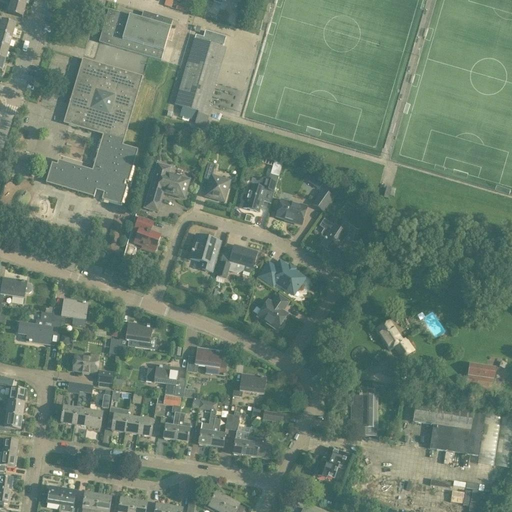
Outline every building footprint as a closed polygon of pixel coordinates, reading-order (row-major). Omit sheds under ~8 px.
[(166,0),(164,5),(172,8),(174,0),(166,0)] [(11,2),(8,14),(22,18),(25,6),(11,2)] [(141,20),(108,11),(98,43),(160,62),(173,21),(143,12),(143,13),(141,20)] [(2,21),(0,26),(0,33),(12,37),(16,25),(2,21)] [(12,37),(0,33),(0,46),(9,49),(12,37)] [(207,81),(210,74),(215,76),(223,48),(194,39),(191,51),(184,75),(180,89),(175,105),(198,112),(197,114),(208,118),(211,108),(208,107),(215,83),(207,81)] [(0,46),(0,58),(5,60),(9,49),(0,46)] [(143,78),(82,60),(63,124),(103,136),(92,172),(58,162),(57,166),(52,164),(45,184),(93,199),(95,191),(104,193),(101,201),(121,207),(127,187),(123,186),(125,181),(128,182),(138,151),(122,146),(143,78)] [(157,164),(144,209),(149,210),(151,202),(155,203),(160,205),(163,193),(179,198),(185,194),(187,189),(186,187),(188,181),(169,176),(170,173),(170,170),(169,169),(167,167),(157,164)] [(213,176),(215,167),(208,164),(204,180),(209,181),(204,198),(224,204),(231,181),(213,176)] [(322,185),(317,181),(313,188),(318,191),(322,185)] [(266,190),(249,186),(243,208),(258,213),(262,200),(263,201),(266,190)] [(332,197),(322,191),(313,205),(323,211),(332,197)] [(276,217),(291,222),(301,225),(307,207),(290,203),(280,201),(276,217)] [(138,218),(134,230),(138,231),(134,243),(142,246),(141,249),(154,254),(160,236),(147,231),(150,222),(138,218)] [(341,242),(349,248),(352,243),(355,230),(345,224),(343,224),(340,230),(334,226),(330,232),(326,229),(324,229),(321,234),(321,236),(325,239),(321,245),(324,247),(324,250),(328,252),(330,251),(333,253),(341,242)] [(197,233),(209,236),(211,228),(199,225),(197,233)] [(78,244),(80,237),(72,234),(70,242),(78,244)] [(214,241),(196,235),(189,259),(206,264),(204,271),(211,273),(217,254),(211,252),(214,241)] [(228,266),(220,264),(216,278),(226,280),(229,272),(237,275),(243,272),(245,266),(252,269),(257,253),(234,246),(228,266)] [(273,286),(275,283),(293,295),(304,279),(280,262),(275,268),(268,264),(259,277),(273,286)] [(0,308),(1,309),(3,296),(24,300),(25,294),(29,295),(31,293),(32,288),(30,285),(26,285),(26,283),(3,279),(1,289),(0,288),(0,308)] [(268,302),(257,317),(277,331),(288,315),(283,312),(289,303),(278,295),(272,304),(268,302)] [(62,310),(53,308),(52,315),(51,322),(61,323),(64,324),(65,318),(73,319),(72,326),(84,328),(85,321),(88,304),(64,301),(62,310)] [(52,315),(45,314),(37,313),(35,327),(20,325),(18,335),(27,336),(26,343),(50,346),(57,347),(61,323),(51,322),(52,315)] [(414,351),(406,339),(403,341),(402,340),(389,321),(376,330),(389,350),(394,347),(402,359),(414,351)] [(117,350),(127,352),(128,347),(154,351),(156,340),(150,339),(152,328),(128,324),(126,335),(120,334),(117,350)] [(181,350),(173,349),(172,357),(179,358),(181,350)] [(225,378),(227,362),(220,361),(221,353),(197,350),(196,359),(188,358),(187,373),(196,374),(197,367),(206,368),(205,375),(225,378)] [(75,356),(73,372),(96,375),(99,356),(90,355),(90,358),(75,356)] [(466,389),(491,393),(494,369),(470,366),(466,389)] [(184,393),(184,390),(186,380),(179,379),(180,370),(156,367),(156,371),(147,370),(146,382),(175,387),(174,398),(182,399),(183,393),(184,393)] [(97,385),(111,387),(113,375),(99,373),(97,385)] [(263,396),(265,379),(242,376),(240,385),(234,384),(232,397),(241,398),(242,393),(263,396)] [(79,392),(80,385),(69,384),(68,391),(79,392)] [(92,387),(80,385),(79,392),(91,394),(92,387)] [(23,406),(25,392),(9,390),(8,397),(2,396),(1,402),(7,403),(23,406)] [(185,394),(184,398),(193,400),(194,391),(184,390),(184,393),(185,394)] [(374,390),(361,390),(361,397),(352,397),(352,428),(352,437),(376,437),(376,428),(376,397),(374,397),(374,390)] [(108,410),(110,397),(109,397),(110,392),(106,391),(105,396),(103,396),(101,409),(108,410)] [(120,393),(113,392),(112,397),(110,410),(116,411),(118,399),(119,399),(120,393)] [(134,393),(132,404),(140,406),(142,394),(134,393)] [(171,398),(170,406),(179,408),(181,399),(171,398)] [(204,410),(215,412),(216,404),(200,402),(198,409),(199,410),(204,410)] [(433,426),(429,450),(478,457),(485,413),(415,402),(412,423),(433,426)] [(7,403),(6,416),(21,418),(23,406),(7,403)] [(161,418),(163,405),(156,404),(154,417),(161,418)] [(76,410),(63,408),(60,424),(73,426),(76,410)] [(73,426),(86,428),(88,412),(76,410),(73,426)] [(101,414),(88,412),(86,428),(99,430),(101,414)] [(163,440),(175,442),(179,414),(174,413),(173,422),(172,427),(165,426),(163,440)] [(231,431),(236,432),(235,441),(234,441),(232,455),(245,457),(248,433),(237,432),(239,418),(238,417),(239,414),(234,413),(233,416),(231,431)] [(283,416),(278,415),(264,413),(262,421),(282,424),(283,416)] [(185,415),(179,414),(175,442),(187,444),(190,425),(183,424),(185,415)] [(21,418),(6,416),(0,415),(0,431),(10,433),(10,430),(19,431),(21,418)] [(225,430),(231,431),(233,416),(227,415),(225,430)] [(111,432),(124,434),(126,418),(113,416),(111,432)] [(498,467),(511,468),(511,416),(503,416),(502,431),(509,431),(509,437),(501,436),(499,452),(500,452),(498,467)] [(124,434),(137,436),(139,420),(126,418),(124,434)] [(210,447),(214,420),(209,419),(208,426),(201,425),(198,445),(210,447)] [(139,420),(137,436),(150,438),(152,422),(139,420)] [(224,435),(218,434),(220,421),(214,420),(210,447),(222,449),(224,435)] [(245,457),(256,459),(259,440),(253,439),(254,430),(249,429),(248,433),(245,457)] [(268,461),(270,447),(265,446),(265,441),(265,440),(266,432),(261,431),(259,440),(256,459),(268,461)] [(0,453),(15,456),(17,443),(3,441),(3,442),(0,441),(0,453)] [(319,464),(316,473),(318,474),(317,478),(325,481),(327,477),(333,480),(338,466),(336,465),(341,453),(329,449),(324,461),(323,460),(321,465),(319,464)] [(0,466),(14,468),(15,456),(0,453),(0,466)] [(0,478),(0,491),(10,493),(12,480),(0,478)] [(47,505),(60,507),(62,491),(49,489),(47,505)] [(0,510),(3,510),(3,505),(8,505),(10,493),(0,491),(0,510)] [(72,511),(75,493),(62,491),(60,507),(59,511),(72,511)] [(213,511),(214,511),(216,511),(220,511),(227,499),(216,493),(212,501),(208,499),(205,506),(204,508),(211,511),(213,511)] [(95,511),(98,497),(85,495),(82,511),(95,511)] [(188,507),(187,507),(186,511),(193,511),(194,508),(196,496),(190,495),(188,507)] [(108,511),(111,499),(98,497),(95,511),(108,511)] [(235,511),(239,505),(227,499),(220,511),(235,511)] [(118,511),(131,511),(133,502),(120,500),(118,511)] [(133,502),(131,511),(145,511),(146,504),(133,502)]
